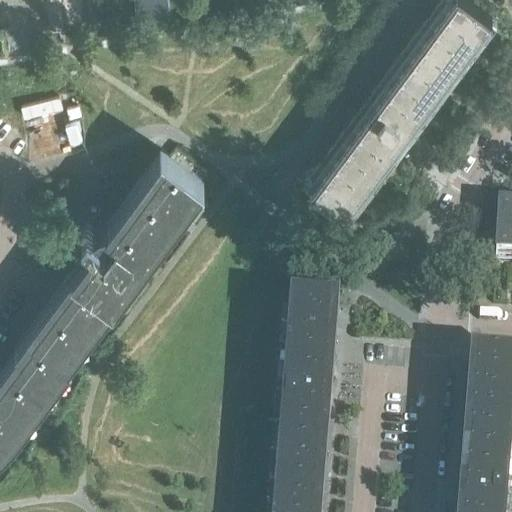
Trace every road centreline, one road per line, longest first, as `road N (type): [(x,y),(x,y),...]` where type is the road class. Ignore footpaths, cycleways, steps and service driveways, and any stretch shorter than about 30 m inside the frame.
road 1 (residential): [(443,320),(456,218),(511,132)]
road 2 (residential): [(439,385),(373,378),(364,511)]
road 3 (residential): [(429,511),(439,385)]
